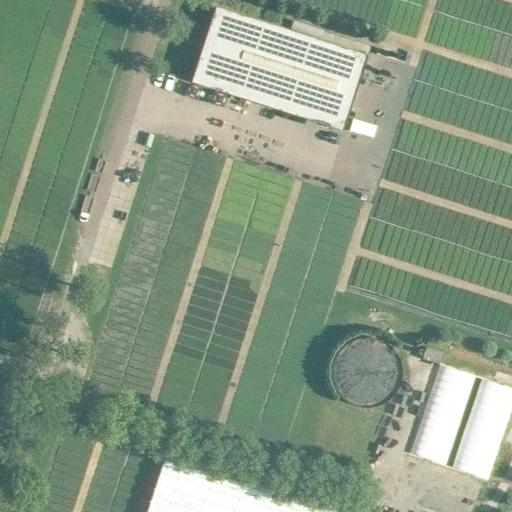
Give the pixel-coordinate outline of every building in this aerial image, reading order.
[(211,7),(188,82),(342,133),(366,57),(211,7)] [(402,374),(402,366),(402,358),(400,352),(396,344),(391,340),(385,335),(380,332),(375,331),(367,329),(361,330),(353,332),(347,335),(341,340),(336,346),(333,351),(331,357),(330,365),(331,371),(333,379),(336,385),(340,391),(345,395),(350,398),(358,401),(364,402),(373,401),(379,400),(385,397),(391,393),(396,386),(399,380),(402,374)] [(411,453),(447,464),(473,373),(437,363),(411,453)] [(452,468),(488,478),(511,396),(511,386),(479,377),(452,468)] [(322,511),(163,460),(146,511),(322,511)]
